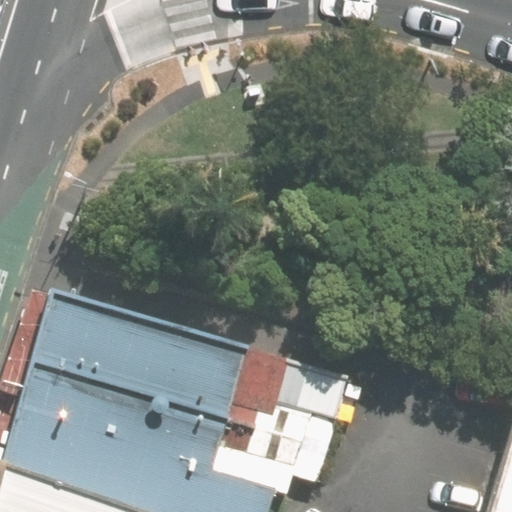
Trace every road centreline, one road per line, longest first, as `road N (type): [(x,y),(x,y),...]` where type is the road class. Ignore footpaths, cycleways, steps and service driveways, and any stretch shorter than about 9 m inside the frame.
road 1 (primary): [(244,0),(186,11),(124,36),(71,85),(0,196)]
road 2 (primary): [(511,30),(352,0)]
